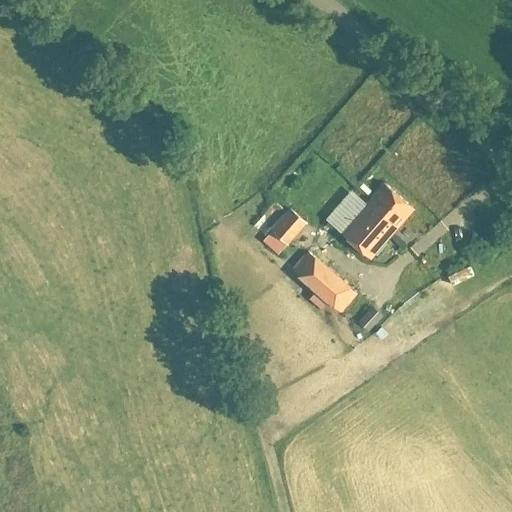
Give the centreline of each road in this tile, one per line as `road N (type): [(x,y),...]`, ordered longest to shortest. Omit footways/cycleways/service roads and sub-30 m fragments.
road 1 (track): [(262,511),(166,138),(134,97),(0,0)]
road 2 (unclassified): [(511,164),(319,0)]
